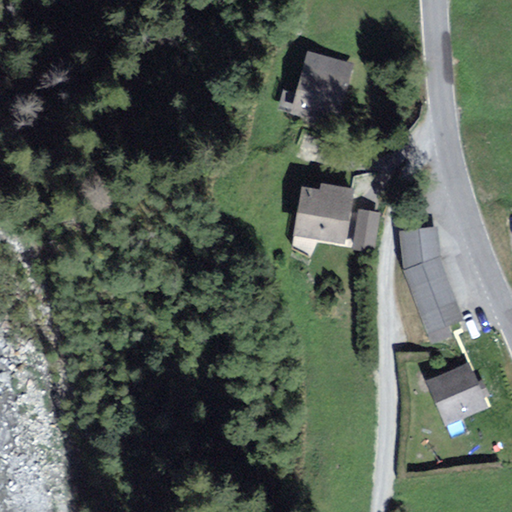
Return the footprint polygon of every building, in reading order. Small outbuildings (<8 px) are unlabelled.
[(352,67),(309,56),(296,105),(339,116),(352,67)] [(353,198),(305,189),(296,237),(344,246),(353,198)] [(437,233),(403,237),(406,272),(441,260),(437,233)] [(441,260),(406,272),(411,288),(447,275),(441,260)] [(452,290),(447,275),(411,288),(417,303),(452,290)] [(458,306),(452,290),(417,303),(423,318),(458,306)] [(463,321),(458,306),(423,318),(428,334),(463,321)] [(471,367),(432,383),(449,425),(488,409),(471,367)]
